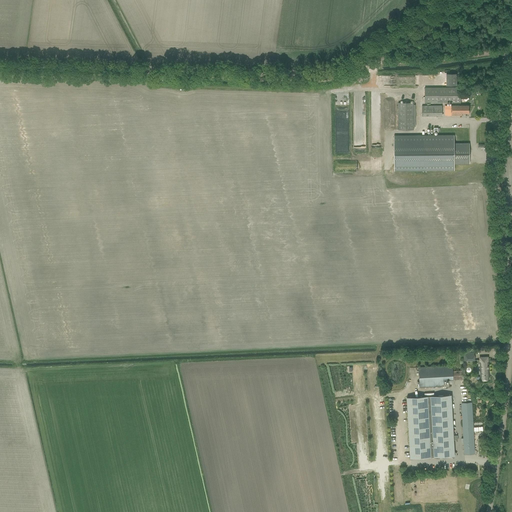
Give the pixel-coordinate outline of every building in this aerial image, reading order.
[(425,87),(425,103),(451,102),(451,103),(461,103),(461,88),(459,88),(425,87)] [(398,103),(398,130),(414,130),(414,103),(398,103)] [(442,105),(422,106),(422,116),(442,116),(442,105)] [(445,106),(445,115),(457,115),(462,115),(462,113),(469,113),(469,106),(461,106),(451,106),(445,106)] [(424,136),(394,137),(395,170),(425,170),(455,169),(454,163),(470,163),(469,144),(454,144),(454,136),(424,136)] [(463,352),(464,361),(475,360),(474,352),(463,352)] [(480,357),(481,380),(489,379),(488,357),(480,357)] [(419,368),(420,388),(444,386),(444,381),(453,380),(465,379),(465,370),(453,371),(453,365),(419,368)] [(407,397),(410,458),(455,456),(451,395),(407,397)] [(472,402),(462,403),(462,406),(465,454),(475,454),(472,402)]
